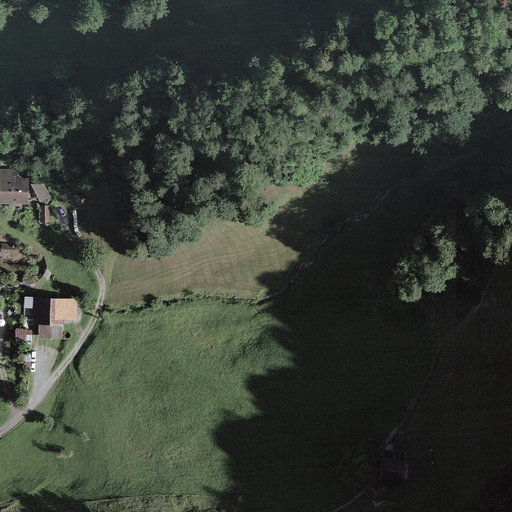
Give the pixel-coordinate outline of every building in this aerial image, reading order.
[(0,168),(0,171),(0,197),(27,199),(29,177),(14,177),(14,169),(0,168)] [(33,181),(41,198),(50,194),(44,181),(33,181)] [(4,241),(3,249),(15,250),(16,242),(4,241)] [(39,323),(39,337),(62,338),(63,317),(76,318),(77,297),(51,296),(50,324),(39,323)] [(32,345),(33,331),(17,330),(17,345),(32,345)] [(388,476),(417,477),(418,458),(388,457),(388,476)]
